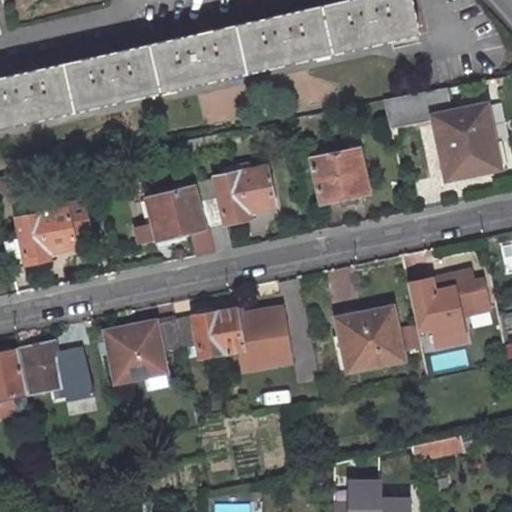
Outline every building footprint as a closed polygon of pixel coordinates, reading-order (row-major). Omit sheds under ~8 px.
[(8,71),(0,73),(0,125),(414,30),(406,0),(326,0),(279,11),(265,14),(194,30),(180,33),(107,49),(94,52),(22,68),(8,71)] [(278,2),(264,6),(265,14),(279,11),(278,2)] [(178,25),(180,33),(194,30),(192,22),(178,25)] [(92,44),(94,52),(107,49),(106,41),(92,44)] [(6,63),(8,71),(22,68),(21,60),(6,63)] [(389,149),(436,140),(441,160),(457,157),(459,166),(495,160),(483,103),(445,111),(438,85),(376,97),(389,149)] [(182,136),(154,143),(156,155),(186,149),(182,136)] [(327,153),(307,157),(317,200),(365,190),(355,147),(343,150),(341,143),(325,146),(327,153)] [(457,157),(441,160),(443,170),(459,166),(457,157)] [(221,174),(211,176),(216,194),(198,199),(205,225),(221,221),(245,215),(244,209),(272,204),(262,165),(248,168),(246,160),(219,167),(221,174)] [(0,185),(12,183),(11,171),(0,173),(0,185)] [(198,199),(194,182),(143,195),(149,222),(132,227),(136,240),(153,236),(154,237),(195,227),(202,253),(211,251),(205,225),(198,199)] [(73,244),(65,205),(48,209),(46,200),(21,205),(23,214),(12,216),(17,237),(1,240),(8,266),(48,257),(46,249),(73,244)] [(226,248),(221,221),(205,225),(211,251),(226,248)] [(401,282),(410,326),(427,323),(431,341),(459,335),(454,313),(483,306),(477,277),(467,279),(464,268),(445,272),(446,274),(433,278),(432,275),(425,277),(401,282)] [(237,346),(230,307),(211,311),(210,307),(206,305),(194,307),(191,310),(192,314),(171,318),(177,346),(178,344),(194,342),(195,354),(208,351),(210,358),(220,356),(218,349),(237,346)] [(384,306),(330,316),(339,369),(394,358),(384,306)] [(111,380),(162,370),(157,351),(177,346),(171,318),(152,322),(151,319),(101,331),(111,380)] [(14,347),(23,390),(25,400),(56,393),(53,384),(60,382),(52,339),(14,347)] [(511,342),(501,344),(504,360),(511,358),(511,342)] [(23,390),(14,347),(0,349),(0,413),(14,410),(20,401),(18,391),(23,390)] [(411,460),(460,448),(456,434),(408,444),(411,460)] [(377,480),(347,479),(346,503),(331,503),(330,511),(406,511),(406,498),(376,497),(377,480)] [(138,511),(139,503),(95,511),(138,511)]
